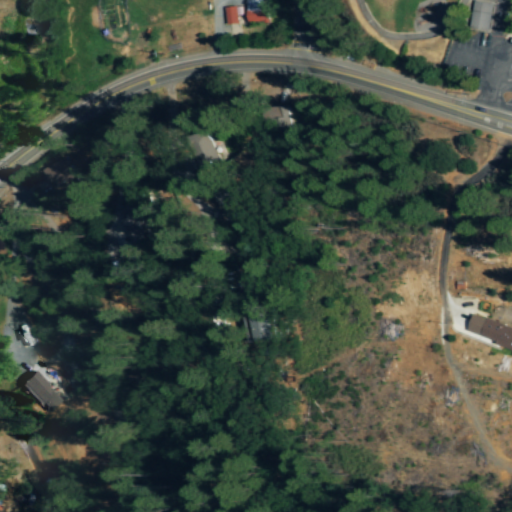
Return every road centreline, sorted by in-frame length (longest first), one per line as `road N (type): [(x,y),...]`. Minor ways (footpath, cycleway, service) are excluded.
road 1 (tertiary): [(0,177),(114,95),(166,74),(224,64),(295,65),(511,129)]
road 2 (residential): [(125,511),(125,462),(97,301),(5,175)]
